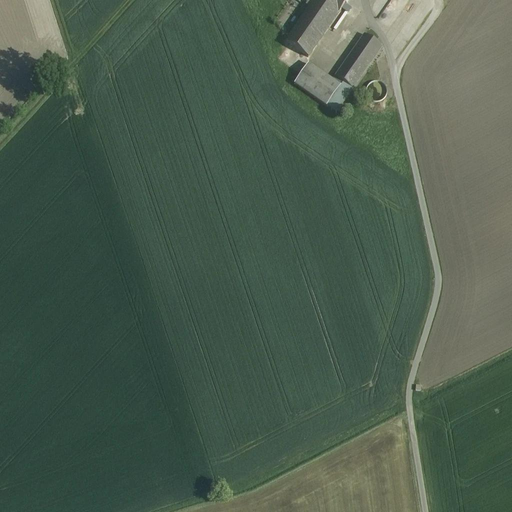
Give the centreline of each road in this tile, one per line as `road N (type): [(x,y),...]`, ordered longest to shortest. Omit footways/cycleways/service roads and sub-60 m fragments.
road 1 (unclassified): [(426,511),(408,404),(435,296),(434,259),(392,57),(367,0)]
road 2 (track): [(126,0),(0,137)]
